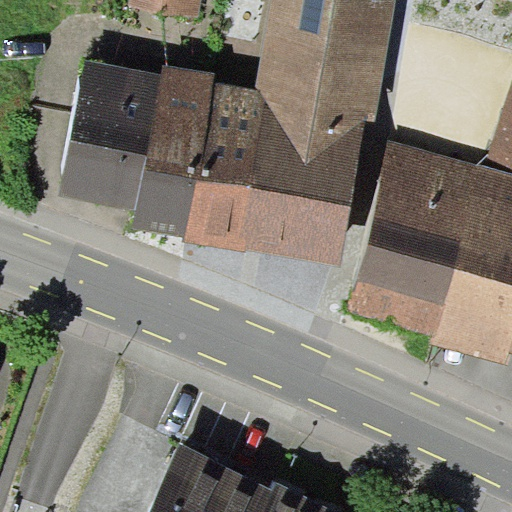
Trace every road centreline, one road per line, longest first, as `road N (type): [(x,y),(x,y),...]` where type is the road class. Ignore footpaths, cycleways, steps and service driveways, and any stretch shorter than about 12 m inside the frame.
road 1 (secondary): [(511,458),(0,249)]
road 2 (unknown): [(160,310),(80,511)]
